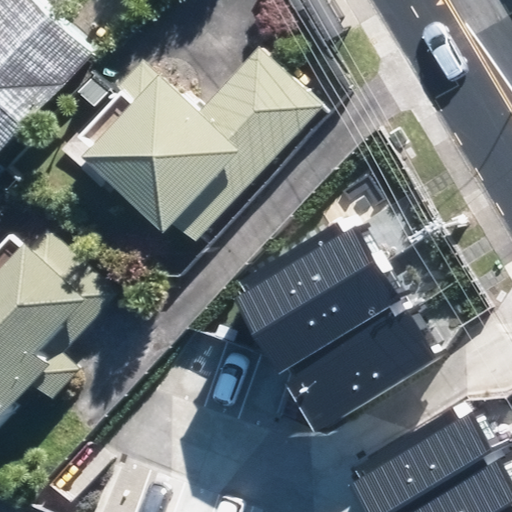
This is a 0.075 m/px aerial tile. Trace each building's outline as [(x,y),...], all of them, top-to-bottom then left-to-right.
[(17,0),(0,0),(0,124),(24,147),(122,43),(76,0),(24,0),(21,3),(17,0)] [(335,102),(279,50),(230,103),(197,73),(126,150),(199,216),(273,136),(290,151),(335,102)] [(259,278),(285,322),(404,252),(379,209),(259,278)] [(0,429),(73,353),(63,343),(121,283),(69,233),(15,289),(0,274),(0,429)] [(285,322),(309,364),(429,294),(404,252),(285,322)] [(309,364),(338,412),(457,341),(429,294),(309,364)] [(375,465),(403,511),(404,511),(511,447),(511,427),(493,395),(375,465)] [(511,447),(404,511),(507,511),(511,509),(511,447)]
